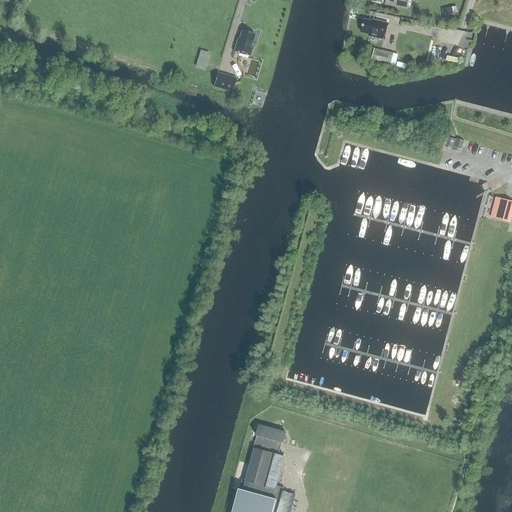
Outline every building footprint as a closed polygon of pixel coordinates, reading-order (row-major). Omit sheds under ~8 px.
[(407,9),(409,0),(372,0),(372,2),(380,3),(381,0),(385,1),(384,5),(407,9)] [(457,6),(441,9),(443,16),(445,16),(455,14),(458,13),(457,6)] [(364,20),(361,33),(369,35),(368,36),(377,39),(384,40),(385,35),(388,24),(372,20),(372,22),(364,20)] [(235,52),(250,57),(253,47),(252,46),(255,35),(243,31),(240,39),(239,38),(235,52)] [(371,61),(390,66),(393,54),(374,49),(371,61)] [(202,50),(197,66),(206,69),(212,53),(202,50)] [(214,87),(233,93),(237,79),(218,74),(214,87)] [(445,147),(451,149),(455,140),(449,138),(445,147)] [(453,150),(460,153),(465,142),(457,139),(453,150)] [(511,202),(496,198),(491,217),(510,222),(511,215),(511,202)] [(289,511),(294,496),(282,492),(283,489),(282,489),(281,493),(274,491),(283,457),(273,455),(275,446),(274,446),(275,443),(282,444),(282,442),(286,440),(284,436),(285,434),(282,433),(280,429),(276,431),(258,426),(257,429),(254,431),(256,435),(255,437),(259,438),(256,450),(253,449),(244,483),(241,482),(238,490),(231,511),(289,511)]
